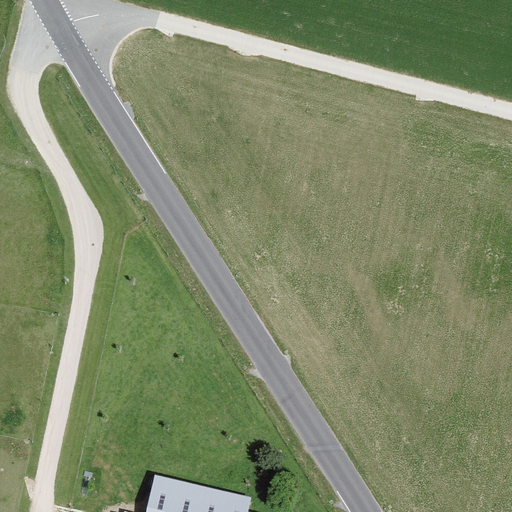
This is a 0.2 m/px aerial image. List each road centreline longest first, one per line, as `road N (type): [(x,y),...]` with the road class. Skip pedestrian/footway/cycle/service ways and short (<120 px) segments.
road 1 (tertiary): [(39,0),(365,511)]
road 2 (unclassified): [(29,0),(22,52),(98,153),(40,511)]
road 3 (unclassified): [(72,0),(511,114)]
